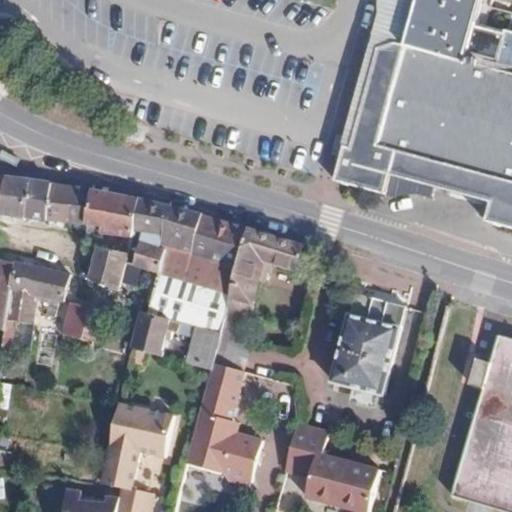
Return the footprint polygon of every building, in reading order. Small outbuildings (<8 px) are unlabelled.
[(483,0),(419,0),(407,48),(397,45),(379,50),(352,150),(345,148),(332,181),(381,199),(387,179),(488,209),(483,229),(511,237),(511,40),(475,30),(483,0)] [(393,0),(379,50),(397,45),(407,48),(419,0),(393,0)] [(7,180),(0,211),(0,215),(28,220),(34,183),(7,180)] [(51,224),(56,186),(34,183),(28,220),(51,224)] [(71,225),(76,188),(56,186),(51,224),(71,225)] [(71,225),(88,227),(94,191),(76,188),(71,225)] [(142,201),(94,191),(88,227),(87,233),(125,239),(133,240),(142,201)] [(221,339),(227,313),(248,230),(182,211),(142,201),(133,240),(129,256),(126,266),(161,275),(151,308),(144,306),(140,322),(133,350),(163,359),(167,342),(173,343),(174,338),(194,344),(188,365),(212,372),(214,365),(221,339)] [(248,230),(227,313),(251,320),(259,288),(265,287),(267,286),(269,283),(271,276),(268,272),(265,269),(267,263),(299,272),(306,248),(248,230)] [(133,240),(125,239),(121,254),(129,256),(133,240)] [(89,280),(120,292),(126,266),(129,256),(121,254),(97,247),(89,280)] [(0,330),(7,332),(18,267),(0,263),(0,330)] [(18,267),(7,332),(3,355),(13,357),(18,324),(34,326),(39,308),(51,311),(50,318),(59,319),(62,304),(66,305),(66,303),(71,277),(18,265),(18,267)] [(356,296),(334,384),(386,396),(408,309),(356,296)] [(111,309),(72,304),(64,336),(104,346),(113,310),(111,309)] [(227,313),(221,339),(250,347),(258,322),(251,320),(227,313)] [(485,390),(453,497),(478,505),(501,511),(511,511),(511,340),(501,338),(492,366),(479,361),(471,386),(485,390)] [(197,431),(188,466),(226,476),(231,485),(244,488),(253,483),(263,443),(237,436),(229,434),(232,423),(244,373),(214,365),(212,372),(197,431)] [(122,406),(106,483),(109,483),(122,486),(130,488),(138,454),(162,459),(172,417),(122,406)] [(0,408),(0,435),(3,436),(6,418),(8,419),(9,410),(0,408)] [(240,425),(232,423),(229,434),(237,436),(240,425)] [(300,423),(287,472),(313,479),(308,498),(362,511),(371,511),(382,472),(324,456),(331,432),(300,423)] [(27,441),(25,460),(41,462),(43,443),(27,441)] [(106,495),(108,496),(120,498),(122,486),(109,483),(106,495)] [(120,498),(118,511),(150,511),(152,505),(153,497),(130,492),(130,488),(122,486),(120,498)] [(68,493),(66,511),(118,511),(120,498),(108,496),(106,507),(101,510),(86,509),(80,503),(81,494),(68,493)]
